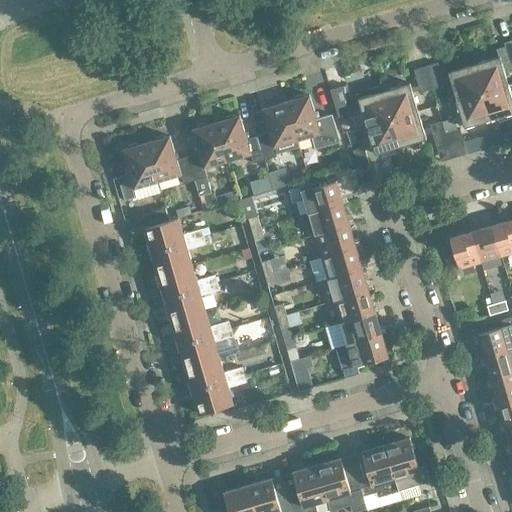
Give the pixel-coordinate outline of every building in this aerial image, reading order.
[(500,57),(474,65),(482,92),(508,85),(500,57)] [(437,63),(425,66),(432,89),(444,86),(437,63)] [(482,92),(474,65),(448,72),(456,100),(482,92)] [(420,93),(432,89),(425,66),(413,70),(420,93)] [(384,91),(392,119),(418,111),(410,83),(384,91)] [(370,95),(358,99),(357,94),(349,97),(346,85),(330,89),(338,117),(361,110),(366,127),(392,119),(384,91),(383,85),(369,89),(370,95)] [(482,92),(490,120),(511,113),(511,98),(508,85),(482,92)] [(464,128),(490,120),(482,92),(456,100),(464,128)] [(311,136),(313,142),(314,146),(323,143),(324,147),(340,142),(332,115),(316,119),(309,95),(306,96),(303,94),(295,96),(293,100),(286,102),(297,140),(311,136)] [(274,147),(297,140),(286,102),(278,104),(275,102),(267,104),(265,108),(262,109),(269,133),(258,136),(265,160),(276,157),(274,147)] [(418,111),(392,119),(400,147),(426,139),(418,111)] [(265,160),(258,136),(246,140),(239,116),(236,117),(233,115),(225,117),(223,120),(216,123),(227,161),(250,154),(253,163),(265,160)] [(400,147),(392,119),(366,127),(374,154),(400,147)] [(430,125),(436,148),(448,145),(445,133),(442,122),(430,125)] [(188,157),(195,181),(206,177),(204,168),(227,161),(216,123),(208,125),(205,123),(197,125),(196,128),(192,130),(199,154),(188,157)] [(195,181),(188,157),(176,160),(169,136),(166,137),(163,135),(155,137),(153,141),(146,143),(157,182),(180,175),(183,184),(195,181)] [(134,188),(157,182),(146,143),(139,145),(135,143),(127,146),(126,149),(122,150),(129,174),(117,177),(125,201),(137,197),(134,188)] [(358,170),(369,167),(364,148),(352,151),(358,170)] [(206,177),(195,181),(198,196),(211,192),(206,177)] [(292,202),(304,199),(308,214),(343,203),(336,181),(313,187),(312,183),(288,190),(292,202)] [(234,191),(226,193),(229,203),(237,201),(234,191)] [(308,214),(315,235),(349,225),(343,203),(308,214)] [(145,228),(169,221),(165,209),(142,216),(145,228)] [(248,219),(252,230),(261,228),(257,216),(248,219)] [(144,228),(151,252),(204,237),(201,229),(183,234),(178,218),(169,221),(145,228),(144,228)] [(511,253),(511,220),(492,226),(501,256),(511,253)] [(286,240),(303,234),(299,221),(281,227),(286,240)] [(349,225),(315,235),(321,257),(356,247),(349,225)] [(492,226),(471,232),(480,263),(501,256),(492,226)] [(252,230),(255,242),(264,239),(261,228),(252,230)] [(480,263),(471,232),(450,238),(459,269),(480,263)] [(204,237),(151,252),(157,275),(192,265),(188,250),(206,244),(204,237)] [(321,257),(328,279),(362,269),(356,247),(321,257)] [(249,248),(241,250),(244,259),(251,257),(249,248)] [(452,250),(442,253),(449,276),(459,273),(452,250)] [(261,262),(264,274),(274,272),(270,260),(261,262)] [(157,275),(164,298),(217,283),(215,275),(196,280),(192,265),(157,275)] [(224,291),(255,286),(252,269),(231,272),(233,281),(223,283),(224,291)] [(328,279),(334,301),(368,291),(362,269),(328,279)] [(277,283),(274,272),(264,274),(268,286),(277,283)] [(219,290),(217,283),(164,298),(171,321),(205,311),(201,296),(219,290)] [(334,301),(340,323),(375,313),(368,291),(334,301)] [(505,301),(496,303),(499,313),(508,310),(505,301)] [(274,306),(277,318),(286,315),(283,303),(274,306)] [(499,313),(496,303),(487,306),(489,316),(499,313)] [(171,321),(178,344),(231,329),(228,321),(210,326),(205,311),(171,321)] [(340,323),(347,345),(381,335),(375,313),(340,323)] [(290,327),(286,315),(277,318),(281,330),(290,327)] [(511,317),(509,318),(511,324),(477,334),(484,357),(511,348),(511,317)] [(233,336),(231,329),(178,344),(185,367),(219,357),(215,342),(233,336)] [(381,335),(347,345),(336,348),(345,378),(359,374),(357,366),(388,357),(381,335)] [(287,350),(290,362),(299,359),(296,347),(287,350)] [(490,379),(511,372),(511,348),(484,357),(490,379)] [(185,367),(191,390),(244,375),(242,367),(223,372),(219,357),(185,367)] [(271,395),(286,390),(278,359),(263,363),(271,395)] [(299,391),(312,388),(306,369),(302,370),(299,359),(290,362),(299,391)] [(497,401),(511,396),(511,372),(490,379),(497,401)] [(244,375),(191,390),(198,414),(233,404),(228,388),(246,382),(244,375)] [(511,396),(497,401),(503,423),(511,419),(511,396)] [(511,419),(503,423),(510,444),(511,443),(511,419)] [(418,469),(409,438),(386,445),(396,480),(398,487),(428,478),(425,467),(418,469)] [(354,466),(363,496),(378,492),(376,485),(396,480),(386,445),(362,452),(365,463),(354,466)] [(317,465),(330,511),(350,506),(351,511),(356,511),(367,509),(363,496),(354,466),(344,469),(340,458),(317,465)] [(317,511),(328,511),(330,511),(317,465),(293,472),(298,491),(287,494),(292,511),(310,511),(317,510),(317,511)] [(271,479),(248,486),(255,511),(292,511),(287,494),(277,497),(271,479)] [(255,511),(248,486),(224,493),(229,511),(255,511)]
